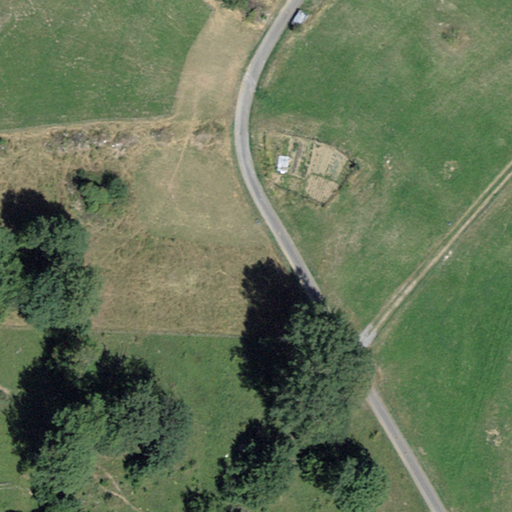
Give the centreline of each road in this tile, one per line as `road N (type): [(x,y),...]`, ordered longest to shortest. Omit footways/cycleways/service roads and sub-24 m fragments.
road 1 (track): [(297,0),(256,64),(243,103),(246,181),(435,511)]
road 2 (track): [(511,174),(349,360)]
road 3 (track): [(441,511),(511,296)]
